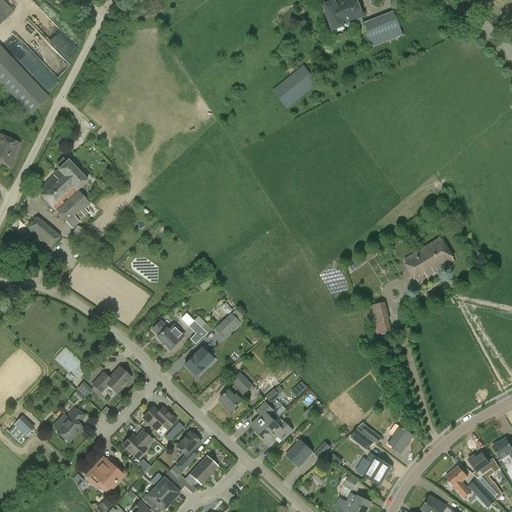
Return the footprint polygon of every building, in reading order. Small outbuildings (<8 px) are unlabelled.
[(0,0),(0,26),(14,13),(1,0),(0,0)] [(334,2),(322,7),(332,32),(345,26),(345,25),(356,21),(361,35),(365,34),(371,49),(403,36),(394,13),(363,24),(362,19),(364,18),(357,0),(343,0),(337,2),(336,1),(334,2)] [(13,32),(3,40),(21,62),(35,50),(27,40),(22,43),(13,32)] [(4,43),(1,45),(12,58),(14,56),(4,43)] [(0,46),(0,83),(31,114),(49,96),(0,46)] [(272,91),(287,110),(318,85),(303,66),(272,91)] [(47,91),(58,82),(49,70),(37,78),(47,91)] [(0,164),(10,168),(20,144),(0,135),(0,164)] [(57,171),(56,172),(62,178),(61,179),(71,189),(69,192),(75,199),(71,202),(85,217),(90,213),(86,209),(90,205),(77,191),(87,182),(68,161),(57,171)] [(62,178),(56,172),(52,176),(37,192),(55,212),(55,211),(72,229),(85,217),(71,202),(75,199),(69,192),(71,189),(61,179),(62,178)] [(36,218),(28,229),(26,231),(35,238),(29,245),(43,257),(60,238),(36,218)] [(78,246),(87,232),(77,226),(68,240),(78,246)] [(405,261),(418,283),(453,262),(439,240),(405,261)] [(367,262),(376,256),(371,250),(363,256),(367,262)] [(390,338),(387,322),(390,321),(385,303),(366,308),(371,325),(378,324),(381,340),(390,338)] [(213,330),(218,335),(224,329),(229,334),(240,324),(231,314),(213,330)] [(211,330),(198,317),(188,326),(196,334),(190,340),(195,345),(211,330)] [(172,326),(169,329),(160,320),(150,331),(157,337),(156,338),(169,351),(178,342),(184,337),(177,331),(172,326)] [(200,350),(194,357),(184,366),(195,377),(204,368),(199,362),(206,355),(200,350)] [(511,373),(511,356),(510,352),(500,357),(496,351),(488,355),(497,372),(505,368),(509,374),(511,373)] [(467,375),(477,394),(486,389),(482,381),(490,376),(481,359),(473,364),(476,370),(467,375)] [(119,368),(109,379),(103,373),(91,386),(100,395),(108,387),(116,394),(131,379),(119,368)] [(235,386),(229,392),(229,391),(219,401),(231,414),(243,402),(240,399),(244,394),(245,395),(253,387),(239,374),(231,382),(235,386)] [(455,382),(465,400),(477,394),(467,375),(455,382)] [(271,376),(258,388),(261,392),(264,388),(265,389),(269,385),(273,390),(279,385),(271,376)] [(455,405),(465,400),(455,382),(445,386),(442,380),(434,384),(443,402),(451,397),(455,405)] [(301,382),(291,392),(297,397),(307,387),(301,382)] [(271,403),(280,396),(279,395),(284,391),(279,386),(275,390),(266,397),(271,403)] [(259,436),(274,421),(268,416),(273,411),(265,404),(256,413),(261,417),(250,427),(259,436)] [(279,416),(286,410),(281,404),(273,411),(279,416)] [(162,407),(156,413),(151,409),(142,418),(156,431),(161,426),(167,432),(177,421),(162,407)] [(77,424),(83,417),(74,409),(67,417),(69,419),(56,433),(68,443),(82,428),(77,424)] [(35,428),(22,417),(14,426),(26,437),(35,428)] [(280,428),(274,421),(259,436),(269,446),(278,437),(282,441),(292,431),(285,424),(280,428)] [(387,446),(400,455),(413,437),(396,425),(390,435),(393,437),(387,446)] [(361,432),(377,445),(381,439),(366,427),(361,432)] [(350,438),(367,451),(374,443),(357,429),(350,438)] [(142,431),(134,439),(131,436),(122,446),(137,460),(146,450),(145,449),(153,441),(142,431)] [(185,456),(182,459),(176,466),(182,472),(188,465),(198,454),(193,449),(199,443),(189,434),(176,448),(185,456)] [(511,442),(509,444),(506,440),(498,444),(498,443),(493,446),(494,447),(492,448),(500,460),(508,455),(511,461),(511,442)] [(285,457),(299,469),(313,453),(300,441),(285,457)] [(456,447),(463,457),(470,452),(463,441),(456,447)] [(325,443),(314,454),(320,460),(330,448),(325,443)] [(393,468),(374,457),(370,454),(358,474),(381,487),(393,468)] [(489,484),(479,472),(490,465),(482,454),(474,460),(472,457),(467,461),(476,473),(474,475),(478,481),(477,481),(484,488),(489,484)] [(207,457),(189,477),(188,476),(185,480),(191,486),(195,485),(197,483),(200,486),(217,467),(207,457)] [(125,475),(110,461),(108,463),(103,458),(84,478),(96,489),(99,486),(107,494),(125,475)] [(137,466),(144,473),(150,466),(142,460),(137,466)] [(471,492),(462,482),(467,478),(458,467),(445,478),(455,489),(454,489),(463,499),(471,492)] [(505,480),(497,467),(491,470),(499,484),(505,480)] [(166,471),(161,477),(163,479),(155,487),(171,502),(179,493),(172,486),(177,481),(175,480),(166,471)] [(77,481),(75,483),(76,485),(76,486),(77,487),(78,487),(84,481),(77,474),(76,475),(73,478),(77,481)] [(184,488),(188,484),(179,475),(175,480),(177,481),(184,488)] [(344,485),(353,491),(358,482),(348,477),(344,485)] [(483,502),(487,506),(494,499),(477,481),(476,481),(470,486),(484,500),(483,502)] [(171,502),(155,488),(147,497),(145,495),(141,499),(151,509),(155,504),(162,511),(171,502)] [(357,497),(352,508),(343,504),(345,502),(339,499),(334,508),(341,511),(367,511),(372,504),(357,497)] [(425,504),(421,510),(423,511),(452,511),(446,508),(430,497),(429,498),(428,497),(426,497),(423,501),(424,503),(425,504)] [(145,511),(147,510),(139,502),(131,510),(133,511),(145,511)] [(100,511),(103,511),(107,509),(102,503),(97,508),(100,511)]
